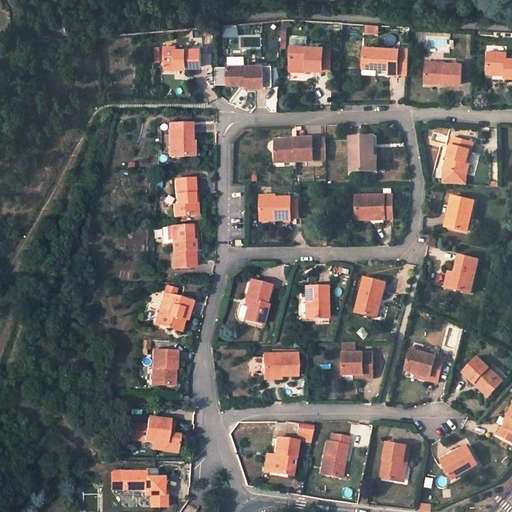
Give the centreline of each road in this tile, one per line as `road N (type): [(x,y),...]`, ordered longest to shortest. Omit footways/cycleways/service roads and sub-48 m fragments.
road 1 (residential): [(222,255),(397,253),(414,233),(419,185),(405,117)]
road 2 (residential): [(405,117),(241,119),(223,137),(222,255)]
road 3 (residential): [(213,421),(435,417)]
road 4 (residential): [(222,255),(203,351),(213,421)]
